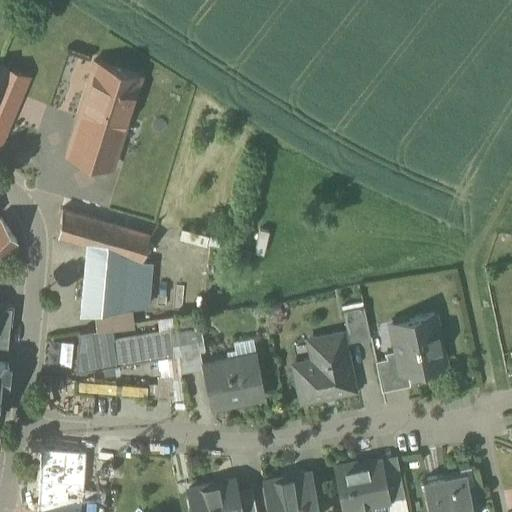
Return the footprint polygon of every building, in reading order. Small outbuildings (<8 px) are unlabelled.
[(141,75),(95,61),(89,79),(91,80),(68,153),(113,167),(141,75)] [(29,78),(3,66),(0,72),(0,87),(21,96),(29,78)] [(21,96),(0,87),(0,112),(12,118),(21,96)] [(12,118),(0,112),(0,141),(2,142),(12,118)] [(113,219),(63,208),(59,236),(88,245),(81,314),(147,306),(152,263),(143,260),(151,231),(112,222),(113,219)] [(1,217),(0,217),(0,273),(4,273),(0,268),(0,258),(17,240),(1,217)] [(12,306),(0,305),(0,345),(8,346),(12,306)] [(363,305),(342,309),(347,331),(349,341),(370,336),(363,305)] [(193,313),(176,315),(179,348),(199,345),(193,313)] [(435,313),(391,322),(397,349),(402,371),(403,371),(446,362),(435,313)] [(175,328),(114,338),(112,326),(80,331),(76,371),(174,355),(175,328)] [(347,331),(309,339),(313,360),(294,364),(302,399),(353,389),(344,342),(349,341),(347,331)] [(397,349),(386,352),(387,357),(376,360),(382,385),(405,380),(403,371),(402,371),(397,349)] [(257,352),(203,363),(210,399),(243,392),(244,399),(265,395),(257,352)] [(9,363),(0,361),(0,381),(7,382),(9,363)] [(87,448),(42,444),(37,509),(39,509),(74,511),(82,511),(84,487),(87,448)] [(381,460),(346,467),(345,465),(337,466),(345,508),(372,502),(371,497),(386,494),(387,499),(389,499),(385,476),(381,460)] [(293,476),(265,482),(265,481),(264,481),(270,511),(319,511),(312,471),(292,475),(293,476)] [(401,473),(385,476),(389,499),(387,499),(388,502),(406,499),(401,473)] [(461,473),(424,481),(429,511),(468,511),(467,502),(472,501),(470,487),(464,488),(461,473)] [(234,478),(189,487),(194,511),(241,511),(237,489),(234,478)] [(257,511),(252,486),(237,489),(241,511),(257,511)] [(104,511),(106,489),(84,487),(82,511),(104,511)]
